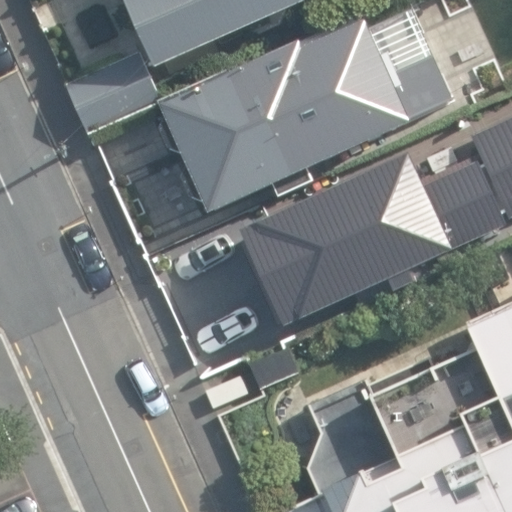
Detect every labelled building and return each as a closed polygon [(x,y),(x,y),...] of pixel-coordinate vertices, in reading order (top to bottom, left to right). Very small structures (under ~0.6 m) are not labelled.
[(126,0),(161,78),(312,11),(306,0),(126,0)] [(208,209),(214,223),(354,161),(351,152),(409,127),(365,34),(310,61),(306,51),(163,111),(170,128),(165,138),(173,159),(186,162),(192,177),(185,186),(195,207),(208,209)] [(92,140),(168,106),(145,55),(69,88),(92,140)] [(414,163),(243,239),(291,337),(460,262),(459,258),(511,234),(511,230),(483,169),(428,193),(414,163)] [(511,511),(511,306),(469,324),(482,352),(438,373),(432,361),(374,387),(371,381),(312,408),(324,435),(309,470),(323,496),(287,511),(511,511)]
